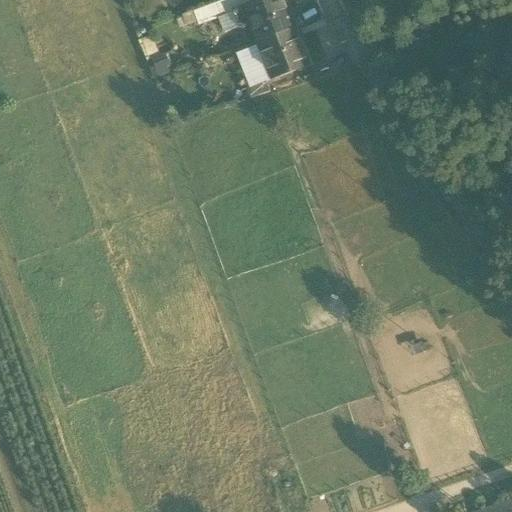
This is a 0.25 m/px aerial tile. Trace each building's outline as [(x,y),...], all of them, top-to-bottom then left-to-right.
[(233,14),(239,29),(250,25),(243,6),(250,4),(248,0),(223,0),(193,12),(194,12),(198,23),(199,27),(218,19),(233,14)] [(250,25),(257,44),(295,30),(294,29),(292,30),(286,16),(289,15),(283,0),(259,0),(250,4),(243,6),(250,25)] [(180,29),(198,23),(194,12),(176,19),(180,29)] [(239,29),(233,14),(218,19),(224,35),(239,29)] [(292,30),(294,29),(289,15),(286,16),(292,30)] [(310,67),(295,30),(257,44),(272,81),(310,67)] [(152,60),(151,57),(158,54),(152,36),(138,41),(146,62),(152,60)] [(152,60),(158,78),(169,74),(167,68),(170,67),(166,55),(161,57),(160,54),(158,54),(151,57),(152,60)] [(246,89),(249,99),(269,92),(266,82),(246,89)] [(511,511),(511,501),(480,511),(511,511)]
